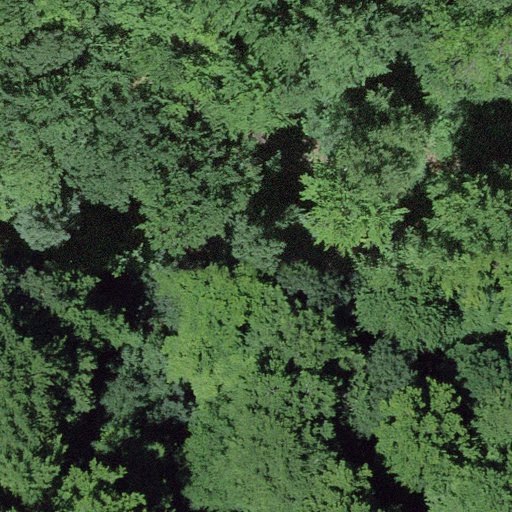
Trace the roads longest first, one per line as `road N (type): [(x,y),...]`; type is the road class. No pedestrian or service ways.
road 1 (track): [(511,395),(0,87)]
road 2 (track): [(511,392),(112,0)]
